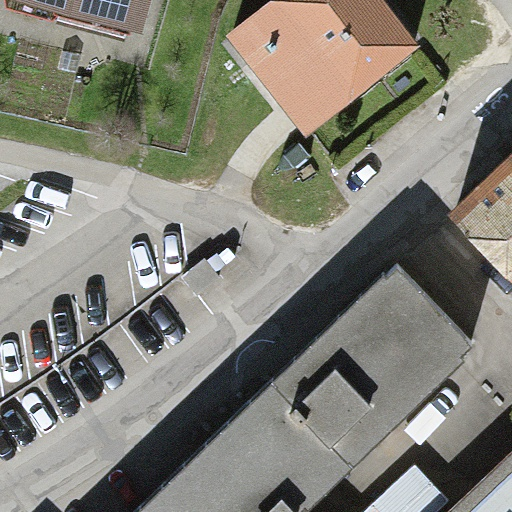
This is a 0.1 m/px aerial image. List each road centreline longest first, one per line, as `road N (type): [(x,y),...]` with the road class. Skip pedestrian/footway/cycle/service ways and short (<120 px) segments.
road 1 (unclassified): [(323,263),(168,404),(11,511)]
road 2 (residential): [(0,158),(98,179),(323,263)]
road 3 (unclassified): [(511,101),(323,263)]
